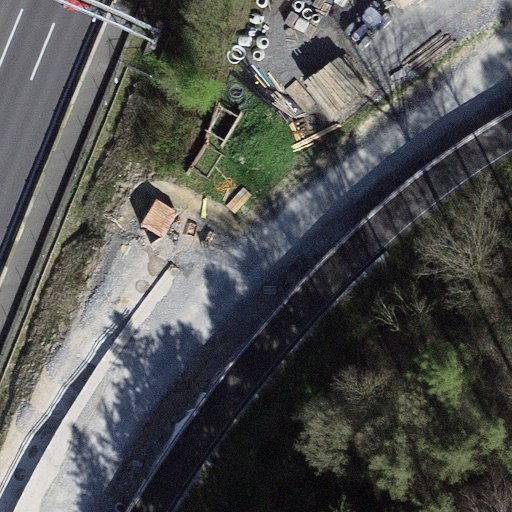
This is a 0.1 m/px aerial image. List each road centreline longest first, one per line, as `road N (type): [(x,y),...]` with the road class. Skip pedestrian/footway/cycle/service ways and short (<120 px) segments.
road 1 (primary): [(511,41),(374,144),(256,260),(156,379),(74,511)]
road 2 (unclassified): [(511,135),(420,195),(332,276),(185,457),(151,511)]
road 3 (motorway): [(0,117),(48,0)]
